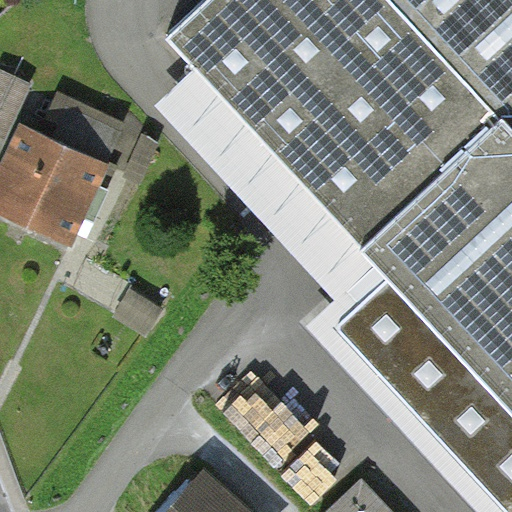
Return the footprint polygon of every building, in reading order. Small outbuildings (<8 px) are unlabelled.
[(511,0),(168,0),(149,17),(511,424),(511,0)] [(32,87),(0,72),(0,136),(7,140),(32,87)] [(0,212),(73,247),(129,127),(61,95),(42,136),(23,127),(0,174),(0,212)] [(257,511),(204,461),(154,511),(257,511)] [(390,511),(360,482),(331,511),(390,511)]
